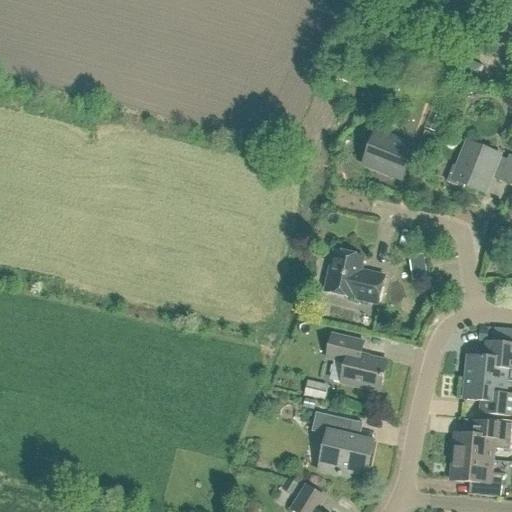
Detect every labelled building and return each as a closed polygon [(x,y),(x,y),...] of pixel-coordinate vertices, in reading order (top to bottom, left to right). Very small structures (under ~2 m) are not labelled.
[(425,132),(416,153),(428,158),(437,137),(425,132)] [(364,165),(403,181),(416,148),(377,133),(364,165)] [(508,161),(500,158),(501,157),(467,144),(457,168),(454,167),(447,183),(464,190),(465,186),(486,194),(492,179),(511,187),(511,157),(510,156),(508,161)] [(326,293),(378,306),(385,278),(361,272),(364,259),(335,252),(326,293)] [(424,255),(409,257),(412,282),(427,280),(424,255)] [(380,316),(377,332),(386,334),(389,318),(380,316)] [(479,342),(486,343),(487,343),(488,330),(480,329),(479,342)] [(511,330),(495,329),(494,339),(511,340),(511,330)] [(341,385),(381,394),(388,363),(361,357),(364,344),(332,336),(327,360),(346,364),(341,385)] [(469,357),(467,379),(507,383),(511,383),(511,345),(485,343),(484,359),(469,357)] [(467,379),(465,401),(480,403),(479,415),(511,418),(511,396),(506,396),(507,383),(467,379)] [(308,384),(306,396),(325,401),(328,388),(308,384)] [(315,403),(307,401),(306,408),(314,410),(315,403)] [(366,475),(374,443),(348,437),(352,422),(317,414),(312,433),(329,437),(320,472),(351,479),(353,471),(366,475)] [(455,435),(453,459),(494,462),(495,450),(511,452),(511,436),(511,425),(473,422),(471,436),(455,435)] [(494,462),(453,459),(451,482),(470,484),(469,496),(501,499),(503,476),(492,475),(494,462)] [(293,497),(299,486),(290,481),(283,492),(293,497)] [(317,511),(325,499),(307,487),(292,511),(293,511),(317,511)]
